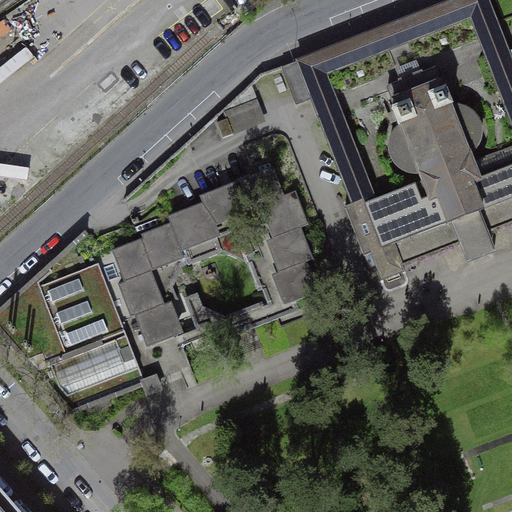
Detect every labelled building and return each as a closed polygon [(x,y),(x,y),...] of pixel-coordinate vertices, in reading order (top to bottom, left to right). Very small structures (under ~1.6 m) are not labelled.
[(511,50),(511,51),(510,51),(509,52),(498,25),(488,0),(454,0),(297,61),(297,63),(283,69),(297,105),(311,100),(321,125),(322,125),(350,198),(350,199),(352,205),(345,207),(364,257),(372,254),(382,280),(386,278),(399,273),(403,272),(402,267),(408,265),(460,244),(468,264),(495,254),(487,234),(511,224),(511,50)] [(251,85),(215,119),(223,142),(266,126),(251,85)] [(178,324),(177,324),(167,297),(174,295),(171,287),(179,268),(180,268),(190,264),(190,262),(223,250),(245,260),(252,257),(263,286),(257,288),(258,290),(263,288),(270,305),(288,298),(294,296),(296,302),(320,293),(308,262),(314,259),(302,227),(309,225),(296,191),(284,196),(273,167),(251,176),(250,174),(235,180),(236,183),(199,197),(202,203),(170,216),(173,222),(141,235),(142,239),(112,251),(124,282),(118,285),(131,318),(135,316),(147,348),(178,336),(175,330),(178,325),(178,324)] [(0,311),(0,331),(71,413),(144,385),(147,394),(160,389),(155,377),(144,382),(139,370),(98,264),(40,287),(38,284),(52,272),(48,268),(0,311)] [(109,400),(86,409),(88,415),(99,410),(111,406),(109,400)] [(19,511),(0,490),(0,511),(19,511)]
